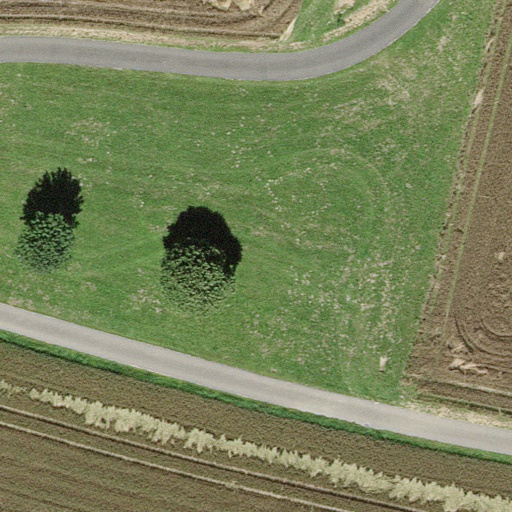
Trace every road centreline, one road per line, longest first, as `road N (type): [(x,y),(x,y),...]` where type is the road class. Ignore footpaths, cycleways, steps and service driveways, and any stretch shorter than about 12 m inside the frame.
road 1 (track): [(0,302),(337,401),(511,438)]
road 2 (track): [(428,0),(324,60),(245,69),(0,54)]
